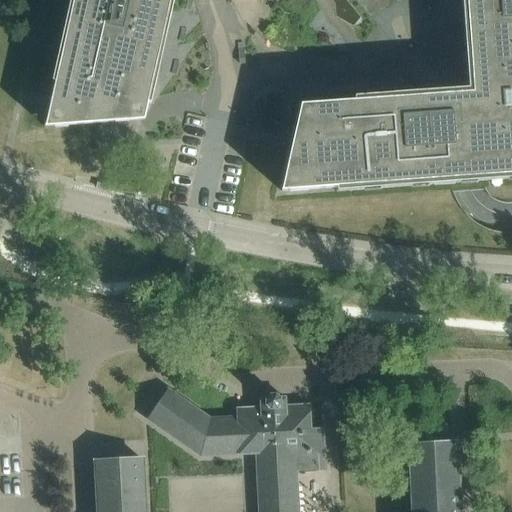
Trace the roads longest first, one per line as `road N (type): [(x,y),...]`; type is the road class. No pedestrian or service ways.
road 1 (residential): [(511,276),(319,254),(0,181)]
road 2 (unknown): [(90,250),(241,294),(511,327)]
